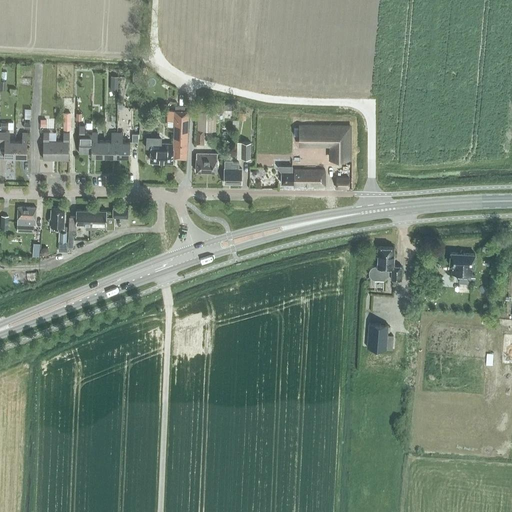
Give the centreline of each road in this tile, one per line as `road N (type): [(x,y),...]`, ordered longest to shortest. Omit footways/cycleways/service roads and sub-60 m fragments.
road 1 (unclassified): [(369,195),(370,115),(360,104),(180,86),(150,64),(152,0)]
road 2 (primary): [(0,335),(197,261)]
road 3 (primary): [(193,247),(0,324)]
road 4 (residential): [(352,195),(192,192),(175,202)]
road 5 (unclassified): [(175,202),(0,191)]
road 6 (primary): [(361,213),(281,222),(193,247)]
road 7 (primary): [(197,261),(361,213)]
road 8 (primary): [(511,204),(361,213)]
